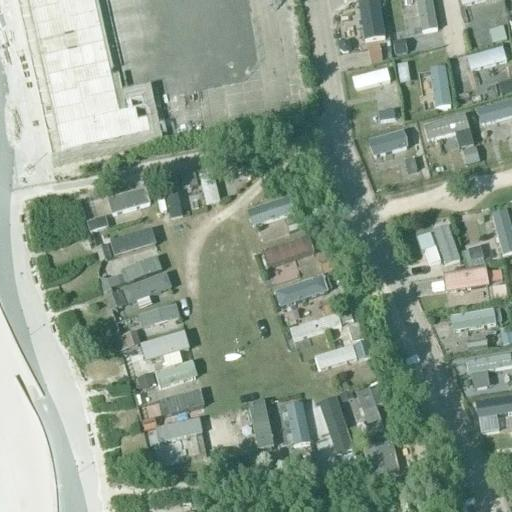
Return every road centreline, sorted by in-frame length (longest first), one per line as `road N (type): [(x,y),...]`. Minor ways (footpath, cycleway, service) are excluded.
road 1 (residential): [(496,511),(349,183),(334,135),(316,0)]
road 2 (track): [(304,135),(242,206),(212,221),(195,242),(193,297)]
